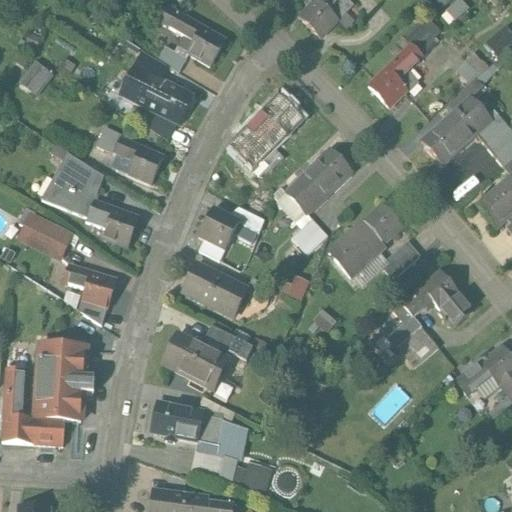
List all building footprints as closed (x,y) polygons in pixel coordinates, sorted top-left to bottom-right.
[(319,0),(298,20),(320,43),(338,26),(337,24),(353,8),(350,4),(354,0),(319,0)] [(420,4),(406,19),(429,39),(443,24),(420,4)] [(203,30),(167,10),(159,24),(195,44),(196,43),(203,30)] [(225,42),(203,30),(196,43),(195,44),(188,57),(210,69),(225,42)] [(409,48),(367,89),(389,112),(407,95),(406,93),(415,84),(407,76),(422,61),(409,48)] [(478,52),(460,70),(474,84),(492,65),(478,52)] [(10,74),(22,84),(39,66),(26,55),(10,74)] [(169,70),(143,55),(135,72),(161,85),(169,70)] [(34,71),(26,88),(45,96),(52,79),(34,71)] [(161,85),(135,72),(122,100),(180,129),(194,101),(161,85)] [(277,99),(238,139),(245,145),(262,163),(302,123),(277,99)] [(468,102),(420,145),(440,168),(488,125),(468,102)] [(511,138),(506,131),(484,149),(501,170),(511,161),(511,138)] [(163,160),(120,142),(121,140),(103,132),(95,152),(119,162),(114,175),(150,190),(163,160)] [(262,163),(245,145),(235,155),(259,179),(269,169),(262,163)] [(330,152),(284,195),(306,218),(352,175),(330,152)] [(104,181),(69,159),(59,174),(76,180),(74,185),(99,195),(104,181)] [(137,223),(94,208),(99,195),(74,185),(76,180),(59,174),(41,205),(88,223),(87,227),(107,234),(103,242),(127,251),(137,223)] [(511,175),(476,206),(497,230),(511,217),(511,175)] [(381,206),(328,253),(339,266),(340,267),(354,255),(374,237),(383,247),(402,230),(381,206)] [(234,221),(213,211),(199,239),(205,242),(224,252),(238,225),(238,223),(234,221)] [(263,224),(239,212),(234,221),(238,223),(238,225),(259,235),(263,224)] [(311,222),(290,241),(307,259),(327,240),(311,222)] [(69,238),(32,223),(23,246),(59,261),(69,238)] [(224,252),(205,242),(199,254),(218,264),(224,252)] [(354,255),(340,267),(339,266),(336,268),(344,278),(361,263),(354,255)] [(246,291),(197,266),(183,294),(232,319),(246,291)] [(117,284),(71,271),(66,288),(87,294),(83,307),(108,314),(117,284)] [(473,315),(438,274),(392,312),(404,327),(432,304),(445,321),(441,324),(444,327),(448,324),(454,331),(473,315)] [(273,292),(251,281),(246,291),(268,302),(273,292)] [(394,283),(382,294),(389,301),(400,290),(394,283)] [(252,350),(213,330),(206,344),(245,363),(252,350)] [(229,363),(178,337),(162,368),(213,394),(229,363)] [(438,351),(428,338),(405,357),(415,369),(438,351)] [(511,363),(501,349),(465,377),(476,391),(491,379),(507,400),(508,399),(511,395),(511,363)] [(83,354),(41,351),(36,421),(64,423),(78,424),(83,354)] [(22,375),(5,375),(4,399),(21,401),(22,375)] [(465,377),(457,383),(468,397),(476,391),(465,377)] [(511,395),(508,399),(507,400),(489,414),(497,425),(511,413),(511,395)] [(21,401),(4,399),(2,420),(19,421),(21,401)] [(203,415),(157,407),(152,437),(198,445),(198,444),(201,427),(203,415)] [(64,423),(37,421),(36,421),(19,421),(2,420),(0,445),(62,450),(64,423)] [(211,429),(201,427),(198,444),(208,446),(211,429)] [(222,459),(195,454),(190,478),(217,484),(222,459)] [(252,463),(245,488),(271,495),(277,469),(252,463)] [(208,501),(153,495),(150,511),(231,511),(232,509),(208,506),(208,501)]
